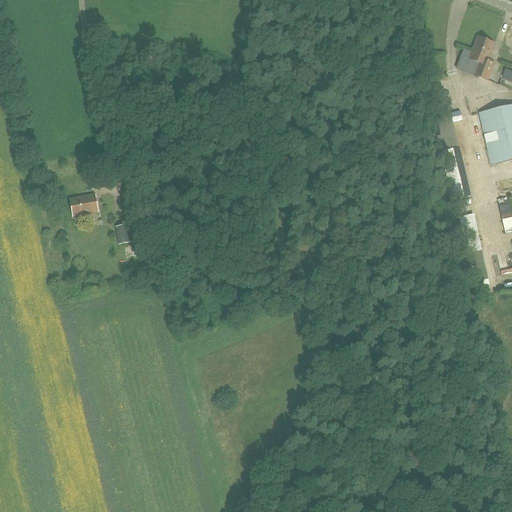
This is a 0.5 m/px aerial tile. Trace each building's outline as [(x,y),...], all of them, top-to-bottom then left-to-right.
[(487,81),(494,64),(487,61),(494,44),(478,38),(469,59),(479,63),(474,76),(487,81)] [(491,165),(511,160),(511,105),(479,113),(491,165)] [(458,144),(451,145),(454,167),(461,166),(458,144)] [(450,192),(465,189),(460,169),(445,173),(450,192)] [(73,217),(97,212),(94,195),(70,200),(73,217)] [(129,224),(115,227),(118,245),(132,242),(129,224)]
